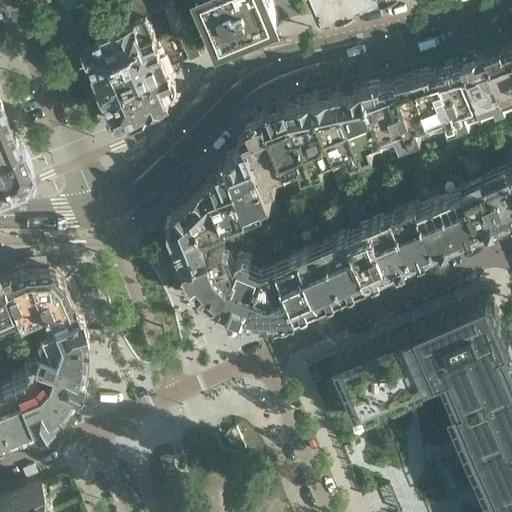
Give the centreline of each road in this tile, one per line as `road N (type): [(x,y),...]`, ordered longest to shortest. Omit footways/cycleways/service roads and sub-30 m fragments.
road 1 (residential): [(261,358),(511,250)]
road 2 (tertiary): [(352,44),(257,66),(220,93),(162,157)]
road 3 (residential): [(98,208),(11,0)]
road 4 (tertiary): [(162,157),(250,79),(352,44)]
road 5 (residential): [(327,511),(261,358)]
road 6 (residential): [(261,358),(108,421)]
road 7 (tertiary): [(507,0),(352,44)]
